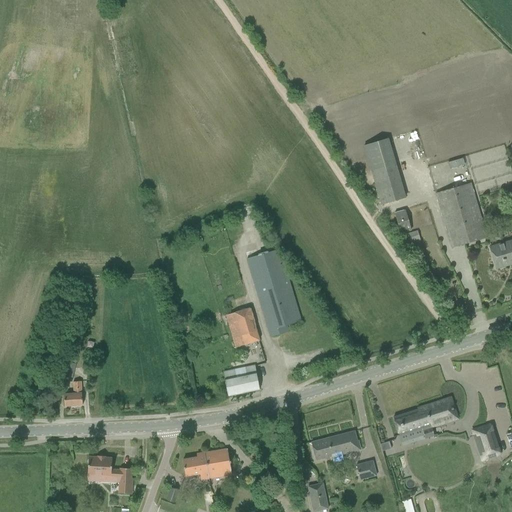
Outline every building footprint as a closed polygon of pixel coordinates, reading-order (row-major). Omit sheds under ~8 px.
[(448,238),(451,248),(486,238),(484,228),(460,147),(454,149),(435,81),(400,92),(423,169),(428,168),(448,238)] [(406,197),(396,163),(387,137),(363,145),(371,171),(381,205),(406,197)] [(405,211),(394,214),(400,234),(411,231),(405,211)] [(417,231),(405,234),(409,245),(420,242),(417,231)] [(511,240),(489,247),(492,256),(496,269),(511,264),(511,240)] [(247,259),(270,337),(289,332),(287,326),(301,322),(279,249),(247,259)] [(225,316),(235,348),(255,342),(259,340),(249,308),(225,316)] [(65,362),(61,380),(70,382),(75,365),(65,362)] [(224,379),(228,396),(259,390),(255,366),(223,373),(225,379),(224,379)] [(73,395),(64,395),(64,407),(82,406),(81,382),(73,383),(73,395)] [(431,426),(456,418),(456,417),(455,417),(449,399),(431,405),(431,404),(417,409),(417,410),(393,418),(399,436),(421,429),(425,439),(434,436),(431,426)] [(498,455),(489,423),(469,429),(471,436),(474,435),(481,460),(498,455)] [(311,443),(313,452),(315,461),(361,450),(358,441),(357,441),(354,432),(311,443)] [(380,450),(389,449),(387,442),(379,444),(380,450)] [(226,450),(204,453),(209,479),(230,475),(226,450)] [(266,459),(271,468),(284,462),(280,452),(266,459)] [(209,479),(204,453),(196,455),(197,458),(182,460),(185,476),(199,474),(200,481),(209,479)] [(87,475),(100,476),(100,481),(110,482),(111,479),(119,479),(118,494),(131,494),(132,479),(131,479),(131,469),(120,469),(120,471),(111,470),(112,459),(104,458),(104,457),(98,456),(97,458),(88,457),(88,460),(87,462),(88,464),(87,475)] [(356,465),(360,480),(376,476),(373,461),(356,465)] [(307,486),(312,511),(328,509),(323,483),(307,486)] [(171,488),(166,500),(173,503),(178,491),(171,488)] [(263,508),(265,511),(281,511),(276,500),(263,508)]
